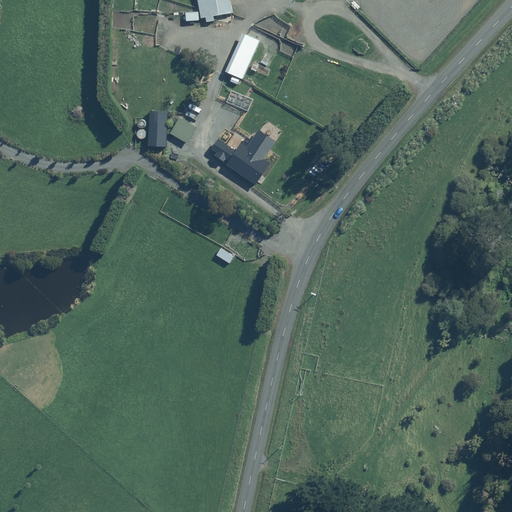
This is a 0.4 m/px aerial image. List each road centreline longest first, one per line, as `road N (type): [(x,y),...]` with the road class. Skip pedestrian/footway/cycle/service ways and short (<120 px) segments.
road 1 (unclassified): [(244,511),(292,305),(320,235),(412,115),(511,8)]
road 2 (unknown): [(309,257),(204,162),(200,146),(226,42),(273,0)]
